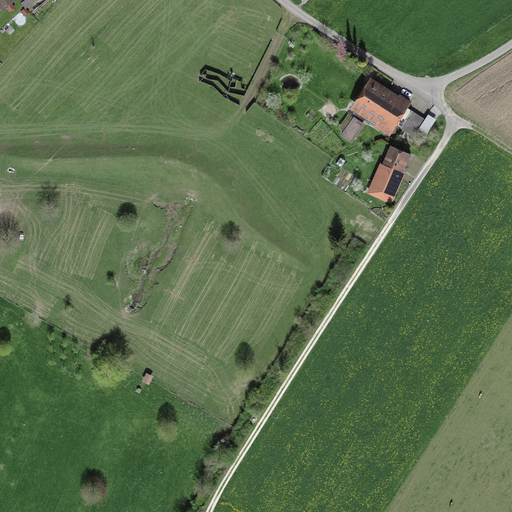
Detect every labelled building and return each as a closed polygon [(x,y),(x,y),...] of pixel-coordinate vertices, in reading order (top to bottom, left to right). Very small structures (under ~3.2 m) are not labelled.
[(0,0),(0,13),(12,3),(9,0),(0,0)] [(410,102),(372,78),(353,109),(391,132),(410,102)] [(435,121),(427,116),(418,129),(426,135),(435,121)] [(359,143),(368,128),(356,121),(347,136),(359,143)] [(416,151),(390,141),(371,189),(397,199),(416,151)] [(147,387),(151,380),(145,376),(141,384),(147,387)]
